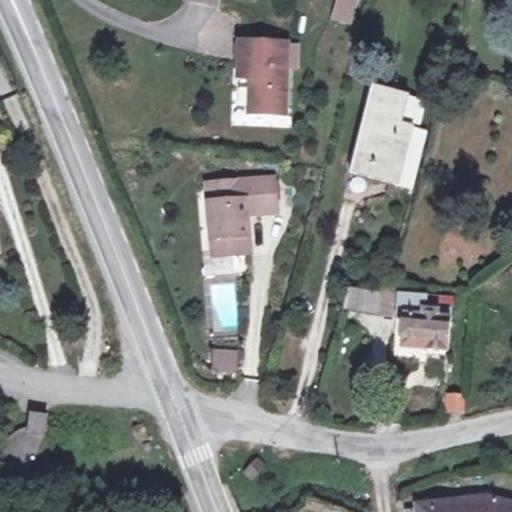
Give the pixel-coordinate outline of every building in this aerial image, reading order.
[(215,0),(185,0),(185,4),(214,8),(215,0)] [(352,26),(360,0),(335,0),(330,19),(352,26)] [(248,111),(285,113),(288,43),(240,41),(240,76),(250,77),(248,111)] [(383,84),(373,83),(361,132),(369,134),(383,84)] [(386,120),(394,87),(383,84),(369,134),(361,132),(350,171),(409,186),(423,129),(386,120)] [(277,209),(273,176),(205,186),(217,257),(253,251),(247,214),(277,209)] [(404,347),(449,349),(452,299),(398,297),(397,317),(406,318),(404,347)] [(243,347),(220,340),(215,359),(238,366),(243,347)] [(464,413),(465,397),(450,397),(449,413),(464,413)] [(50,436),(51,419),(34,419),(34,434),(33,441),(50,442),(50,436)] [(11,460),(11,469),(13,478),(17,487),(22,492),(28,496),(36,499),(46,499),(54,497),(63,493),(69,487),(74,480),(76,473),(77,465),(77,458),(75,452),(72,447),(67,442),(59,438),(50,436),(50,442),(33,441),(34,434),(29,434),(20,440),(13,452),(11,460)] [(262,466),(257,460),(244,471),(249,477),(262,466)] [(511,511),(511,506),(495,503),(409,511),(511,511)]
